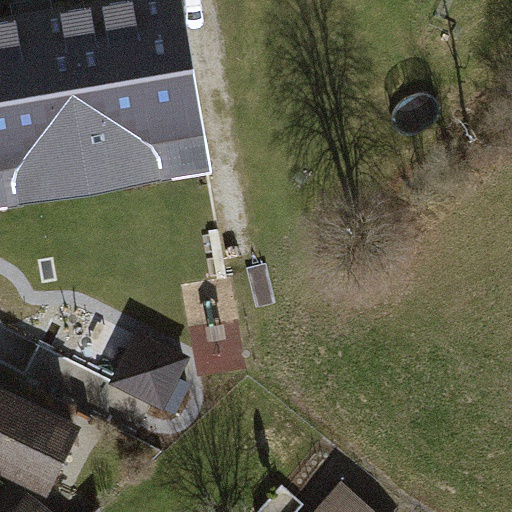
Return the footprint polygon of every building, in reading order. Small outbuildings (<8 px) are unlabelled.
[(112,0),(96,3),(39,12),(0,16),(0,206),(215,170),(185,0),(112,0)] [(115,387),(177,410),(200,349),(137,327),(115,387)] [(0,472),(50,496),(81,427),(0,386),(0,472)] [(381,511),(337,475),(306,511),(381,511)] [(13,511),(52,511),(28,493),(13,511)]
